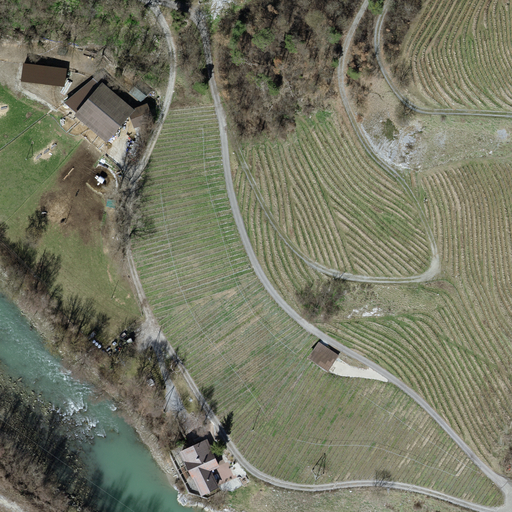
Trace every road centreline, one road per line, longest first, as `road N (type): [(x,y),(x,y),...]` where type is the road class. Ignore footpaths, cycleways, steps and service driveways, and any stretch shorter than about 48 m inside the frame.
road 1 (track): [(495,511),(413,487),(278,484),(241,468),(216,434),(128,269),(130,213),(181,45),(171,7)]
road 2 (track): [(505,511),(503,484),(419,398),(281,311),(246,250),(208,31),(190,11),(131,0)]
road 3 (track): [(362,0),(338,89),(363,147),(410,196),(435,264),(427,278),(349,281),(293,253),(223,134)]
road 4 (track): [(511,115),(403,105),(383,77),(378,49),(390,0)]
